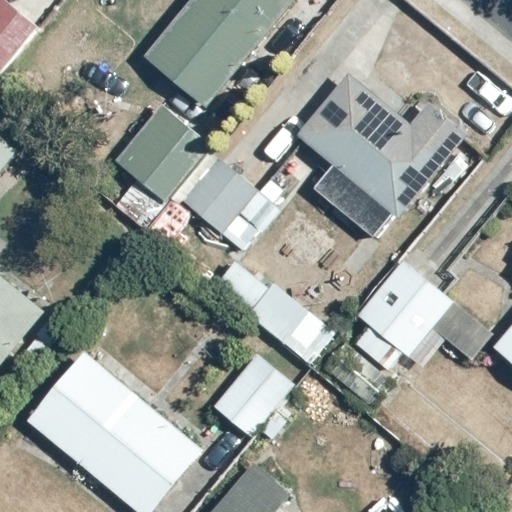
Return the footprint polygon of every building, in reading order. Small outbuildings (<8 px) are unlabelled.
[(0,0),(0,76),(38,28),(1,0),(0,0)] [(188,0),(142,55),(204,106),(293,0),(188,0)] [(349,73),(297,136),(398,219),(469,134),(428,100),(409,123),(349,73)] [(147,231),(173,199),(207,158),(216,147),(164,104),(117,161),(106,152),(84,179),(147,231)] [(147,231),(167,247),(172,240),(174,243),(215,276),(240,246),(246,251),(285,203),(236,163),(226,174),(207,158),(173,199),(147,231)] [(360,316),(367,322),(351,341),(391,374),(407,355),(426,371),(451,342),(474,361),(495,335),(406,262),(360,316)] [(0,367),(46,312),(0,274),(0,367)] [(313,314),(276,282),(249,313),(286,345),(313,314)] [(511,326),(495,347),(511,360),(511,326)] [(85,352),(26,421),(135,511),(153,511),(204,452),(85,352)] [(269,363),(258,354),(216,407),(266,447),(308,394),(269,363)] [(276,511),(290,495),(254,465),(215,511),(276,511)]
